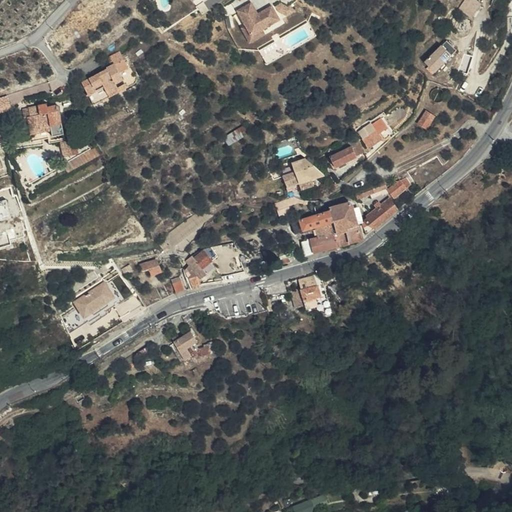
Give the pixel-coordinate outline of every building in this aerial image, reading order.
[(482,4),(476,0),(466,0),(460,8),(473,17),(482,4)] [(251,7),(236,15),(244,31),(250,41),(261,35),(279,26),(271,11),(257,19),(251,7)] [(244,31),(240,33),(248,48),(264,40),(261,35),(250,41),(244,31)] [(436,72),(452,55),(441,45),(425,62),(436,72)] [(122,50),(115,53),(120,61),(126,58),(122,50)] [(120,61),(115,53),(108,57),(112,65),(120,61)] [(120,61),(126,69),(130,67),(126,58),(120,61)] [(121,72),(126,69),(120,61),(112,65),(107,68),(108,69),(83,82),(88,94),(95,90),(93,87),(102,82),(105,86),(107,92),(119,86),(117,81),(124,78),(121,72)] [(122,73),(129,86),(138,80),(131,68),(122,73)] [(107,92),(110,97),(129,88),(124,78),(117,81),(119,86),(107,92)] [(93,87),(95,90),(105,86),(102,82),(93,87)] [(0,98),(0,113),(13,110),(9,96),(0,98)] [(46,107),(28,111),(30,120),(26,121),(30,139),(51,134),(52,139),(62,137),(57,107),(47,110),(46,107)] [(427,111),(420,124),(427,129),(435,115),(427,111)] [(373,127),(376,131),(379,135),(388,129),(382,120),(373,127)] [(245,139),(243,135),(248,133),(246,129),(226,139),(230,146),(245,139)] [(376,131),(365,138),(372,148),(383,140),(376,131)] [(365,154),(360,143),(351,147),(357,158),(365,154)] [(336,170),(348,164),(357,158),(351,147),(330,159),(336,170)] [(315,180),(326,176),(322,173),(306,161),(294,167),(296,174),(300,185),(315,180)] [(405,169),(411,176),(422,171),(418,163),(405,169)] [(407,178),(411,176),(405,169),(399,171),(404,180),(407,178)] [(296,174),(284,178),(288,189),(300,185),(296,174)] [(407,178),(404,180),(387,191),(392,198),(411,185),(407,178)] [(384,188),(381,179),(370,187),(374,193),(384,188)] [(370,187),(356,193),(359,200),(374,193),(370,187)] [(385,198),(382,193),(376,197),(379,202),(385,198)] [(286,208),(283,210),(285,217),(295,212),(292,205),(290,206),(290,204),(299,200),(299,204),(310,205),(311,202),(301,200),(295,197),(283,202),(286,208)] [(0,219),(12,216),(7,199),(0,201),(0,219)] [(375,230),(392,217),(388,209),(391,207),(389,203),(367,221),(369,225),(375,230)] [(334,233),(346,229),(358,225),(354,210),(353,207),(353,206),(350,204),(330,210),(331,213),(334,223),(331,224),(334,233)] [(167,252),(214,215),(200,211),(159,241),(167,252)] [(316,229),(331,224),(334,223),(331,213),(323,216),(312,220),(300,224),(292,225),(296,236),(316,229)] [(320,238),(334,233),(331,224),(316,229),(320,238)] [(358,225),(346,229),(350,244),(362,240),(358,225)] [(350,244),(346,229),(334,233),(338,248),(341,247),(350,244)] [(338,248),(334,233),(320,238),(302,243),(306,257),(338,248)] [(195,260),(203,270),(212,262),(209,258),(214,253),(211,250),(200,257),(195,260)] [(140,262),(143,271),(151,269),(153,275),(163,272),(159,257),(140,262)] [(207,277),(205,274),(203,270),(195,260),(193,257),(188,262),(193,268),(203,280),(207,277)] [(133,270),(131,265),(123,268),(126,274),(133,270)] [(177,292),(185,289),(181,276),(173,279),(177,292)] [(304,291),(318,286),(315,277),(301,282),(304,291)] [(196,290),(202,289),(197,278),(191,280),(195,290),(196,290)] [(105,281),(75,301),(87,317),(117,297),(105,281)] [(340,290),(336,284),(330,288),(333,295),(340,290)] [(321,297),(318,286),(304,291),(309,308),(318,306),(316,299),(321,297)] [(292,290),(297,306),(305,304),(301,288),(292,290)] [(192,331),(176,342),(181,351),(191,344),(197,340),(192,331)] [(181,351),(186,360),(197,357),(193,349),(191,344),(181,351)] [(193,349),(197,357),(214,354),(212,346),(193,349)] [(294,504),(295,511),(316,511),(330,508),(326,494),(294,504)]
